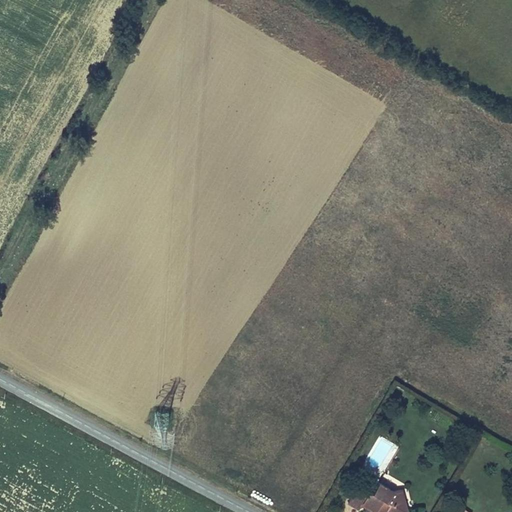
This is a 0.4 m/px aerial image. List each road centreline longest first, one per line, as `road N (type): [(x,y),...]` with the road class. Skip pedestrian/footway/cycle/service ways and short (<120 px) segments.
road 1 (track): [(0,275),(150,0)]
road 2 (tertiary): [(249,511),(0,377)]
